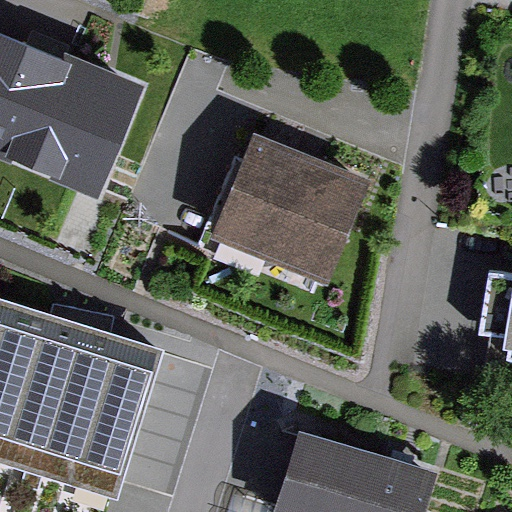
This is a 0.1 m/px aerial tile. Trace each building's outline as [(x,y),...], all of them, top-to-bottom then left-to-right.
[(0,131),(114,175),(149,62),(0,3),(0,131)] [(360,191),(254,145),(212,239),(318,286),(360,191)] [(511,277),(506,276),(486,370),(511,375),(511,277)] [(175,338),(0,285),(0,472),(129,507),(175,338)] [(425,511),(434,483),(294,439),(270,511),(425,511)]
